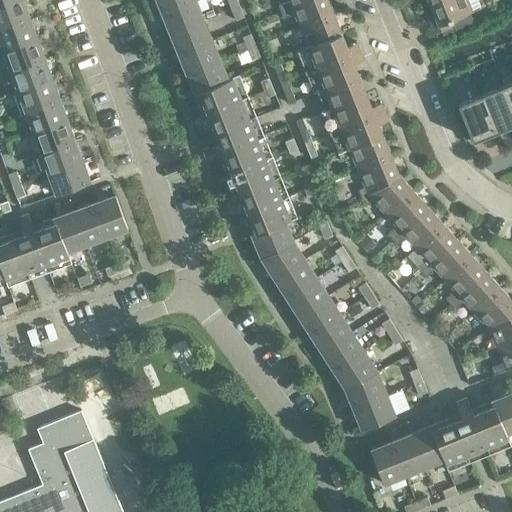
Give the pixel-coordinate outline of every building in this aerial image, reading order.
[(0,27),(29,17),(22,0),(14,0),(0,5),(0,27)] [(156,0),(162,12),(191,0),(156,0)] [(170,32),(203,18),(195,0),(191,0),(162,12),(170,32)] [(280,11),(306,0),(289,0),(278,5),(280,11)] [(300,26),(333,12),(328,0),(306,0),(280,11),(283,18),(295,13),(300,26)] [(441,31),(452,26),(450,20),(472,11),(467,0),(440,0),(430,4),(441,31)] [(239,4),(231,7),(236,20),(244,16),(239,4)] [(297,51),(342,33),(333,12),(300,26),(305,40),(294,44),(297,51)] [(0,42),(3,50),(37,38),(29,17),(0,27),(0,42)] [(178,52),(211,38),(203,18),(170,32),(178,52)] [(247,47),(255,44),(251,33),(242,37),(247,47)] [(342,33),(297,51),(299,57),(305,71),(359,48),(356,41),(346,45),(345,42),(342,33)] [(10,71),(44,58),(37,38),(3,50),(10,71)] [(186,72),(219,58),(211,38),(178,52),(186,72)] [(255,44),(247,47),(252,60),(260,57),(255,44)] [(359,48),(305,71),(314,93),(317,91),(358,74),(353,62),(363,58),(359,48)] [(18,92),(52,79),(44,58),(10,71),(18,92)] [(194,92),(228,79),(219,58),(186,72),(194,92)] [(280,82),(287,80),(280,63),(274,66),(280,82)] [(228,79),(194,92),(202,112),(247,94),(239,74),(228,79)] [(322,105),(324,109),(325,111),(366,94),(364,88),(358,74),(317,91),(322,105)] [(264,89),(272,86),(269,78),(260,81),(264,89)] [(26,112),(59,99),(52,79),(18,92),(26,112)] [(287,80),(280,82),(288,103),(295,100),(287,80)] [(511,80),(503,85),(511,106),(511,80)] [(511,124),(511,106),(503,85),(481,94),(496,131),(511,124)] [(272,86),(264,89),(267,97),(275,94),(272,86)] [(202,112),(212,135),(212,137),(257,119),(247,94),(202,112)] [(324,109),(321,110),(329,132),(384,110),(381,101),(371,105),(366,94),(325,111),(324,109)] [(496,131),(481,94),(457,103),(472,140),(496,131)] [(33,132),(67,119),(59,99),(26,112),(33,132)] [(384,110),(329,132),(340,159),(352,154),(351,153),(385,140),(378,122),(388,118),(384,110)] [(304,141),(311,138),(302,118),(296,121),(304,141)] [(41,152),(74,139),(67,119),(33,132),(41,152)] [(212,137),(214,140),(222,160),(266,142),(258,122),(257,119),(212,137)] [(288,150),(296,146),(293,138),(285,141),(288,150)] [(311,138),(304,141),(311,158),(317,155),(311,138)] [(48,172),(82,160),(74,139),(41,152),(48,172)] [(358,170),(392,157),(385,140),(351,153),(352,154),(358,170)] [(6,142),(0,144),(0,152),(2,157),(10,154),(6,142)] [(222,160),(230,180),(274,162),(266,142),(222,160)] [(296,146),(288,150),(291,157),(299,154),(296,146)] [(361,198),(399,174),(392,157),(358,170),(365,186),(358,189),(361,198)] [(56,194),(90,182),(82,160),(48,172),(56,194)] [(230,180),(238,201),(283,182),(274,162),(230,180)] [(12,185),(20,182),(16,171),(8,174),(12,185)] [(399,174),(361,198),(367,205),(373,200),(385,214),(412,189),(399,174)] [(305,191),(313,188),(309,178),(301,181),(305,191)] [(20,182),(12,185),(17,198),(25,195),(20,182)] [(238,201),(245,218),(290,200),(283,182),(238,201)] [(313,188),(305,191),(307,197),(316,194),(313,188)] [(391,238),(427,206),(412,189),(385,214),(397,226),(388,234),(391,238)] [(128,229),(115,195),(95,202),(107,236),(128,229)] [(252,236),(286,223),(285,221),(296,217),(290,200),(245,218),(252,236)] [(0,203),(0,209),(1,213),(11,210),(7,201),(0,203)] [(75,210),(87,244),(107,236),(95,202),(75,210)] [(415,246),(442,222),(427,206),(391,238),(397,244),(406,236),(415,246)] [(54,217),(67,251),(87,244),(75,210),(54,217)] [(319,227),(328,223),(323,212),(315,215),(319,227)] [(54,217),(23,229),(0,237),(0,264),(4,275),(8,286),(40,274),(71,263),(67,251),(54,217)] [(420,270),(456,238),(442,222),(415,246),(425,258),(417,266),(420,270)] [(261,257),(293,240),(286,223),(252,236),(261,257)] [(328,223),(319,227),(324,238),(332,235),(328,223)] [(444,279),(471,254),(456,238),(420,270),(426,276),(435,268),(444,279)] [(293,240),(261,257),(273,276),(303,256),(293,240)] [(340,259),(347,254),(342,245),(334,250),(340,259)] [(347,254),(340,259),(348,271),(356,267),(347,254)] [(450,303),(486,271),(471,254),(444,279),(454,290),(445,298),(450,303)] [(285,294),(315,275),(303,256),(273,276),(285,294)] [(117,263),(120,271),(131,267),(128,259),(117,263)] [(120,271),(117,263),(105,268),(108,276),(120,271)] [(473,311),(500,287),(486,271),(450,303),(455,309),(464,300),(473,311)] [(80,286),(92,282),(89,274),(77,278),(80,286)] [(297,313),(327,293),(315,275),(285,294),(297,313)] [(364,296),(371,291),(365,282),(358,287),(364,296)] [(488,328),(511,313),(511,299),(500,287),(473,311),(488,328)] [(371,291),(364,296),(372,308),(379,303),(371,291)] [(309,332),(339,312),(327,293),(297,313),(309,332)] [(5,314),(17,310),(13,302),(1,306),(5,314)] [(321,350),(351,331),(339,312),(309,332),(321,350)] [(511,313),(488,328),(496,346),(511,339),(511,313)] [(388,333),(395,328),(389,318),(381,323),(388,333)] [(395,328),(388,333),(395,344),(403,339),(395,328)] [(333,369),(363,349),(351,331),(321,350),(333,369)] [(494,374),(511,366),(511,339),(496,346),(502,362),(491,367),(494,374)] [(345,387),(377,371),(363,349),(333,369),(345,387)] [(414,383),(422,380),(417,368),(409,371),(414,383)] [(377,371),(345,387),(353,408),(387,395),(377,371)] [(422,380),(414,383),(419,395),(427,391),(422,380)] [(511,431),(511,392),(492,400),(505,434),(506,434),(511,431)] [(362,429),(395,415),(387,395),(353,408),(362,429)] [(460,413),(453,416),(430,425),(444,459),(448,470),(478,458),(510,445),(506,434),(505,434),(492,400),(460,413)] [(0,511),(122,511),(81,410),(37,428),(43,442),(28,448),(42,484),(0,500),(0,511)] [(411,433),(425,466),(444,459),(430,425),(411,433)] [(425,466),(411,433),(391,441),(405,475),(425,466)] [(405,475),(391,441),(370,450),(384,483),(405,475)] [(442,490),(446,498),(457,494),(454,485),(442,490)] [(415,501),(419,509),(430,505),(427,496),(415,501)] [(412,511),(419,509),(415,501),(404,506),(406,511),(412,511)]
